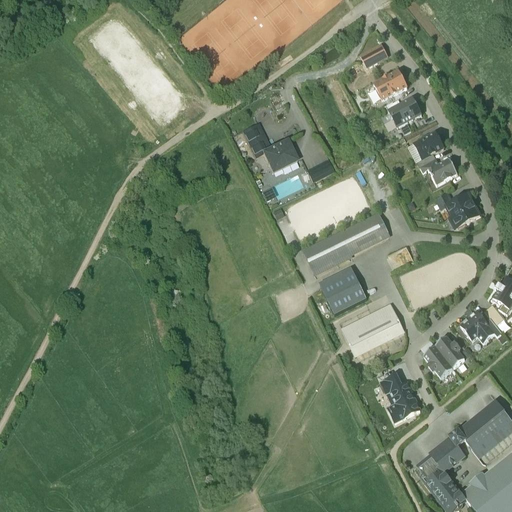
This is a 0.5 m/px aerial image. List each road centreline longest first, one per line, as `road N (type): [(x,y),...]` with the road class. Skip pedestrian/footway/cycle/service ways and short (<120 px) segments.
road 1 (track): [(369,5),(312,55),(216,110),(146,163),(0,449)]
road 2 (residential): [(375,0),(369,5),(417,67),(489,214),(493,256),(479,293),(411,352),(442,428)]
road 3 (track): [(394,450),(374,445),(248,191),(226,189),(180,204),(169,197),(156,154)]
road 4 (track): [(511,348),(397,444),(393,456),(419,511)]
road 5 (unknown): [(493,240),(417,232),(366,259),(410,333)]
